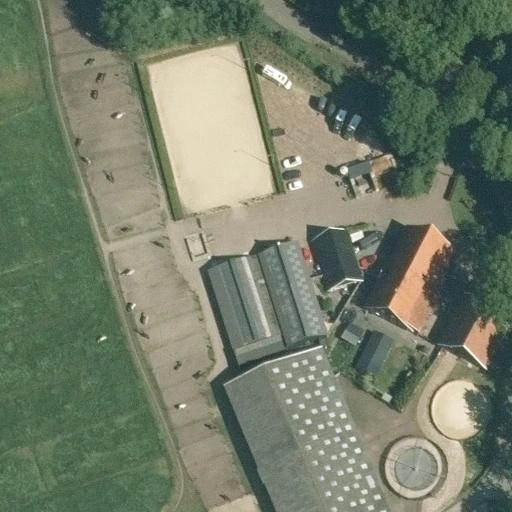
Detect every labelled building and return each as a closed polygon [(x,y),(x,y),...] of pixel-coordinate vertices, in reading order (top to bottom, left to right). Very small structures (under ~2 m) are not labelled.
[(412,333),(418,335),(445,284),(439,281),(454,253),(406,229),(364,310),(412,334),(412,333)] [(328,292),(361,283),(345,232),(312,242),(328,292)] [(328,337),(299,245),(257,258),(285,350),(328,337)] [(279,338),(255,260),(208,275),(233,353),(279,338)] [(485,371),(511,321),(464,297),(438,347),(485,371)] [(361,331),(348,325),(341,341),(354,347),(361,331)] [(394,342),(373,331),(354,368),(375,379),(394,342)] [(385,511),(322,353),(223,392),(269,511),(385,511)] [(409,374),(404,382),(409,386),(414,378),(409,374)]
